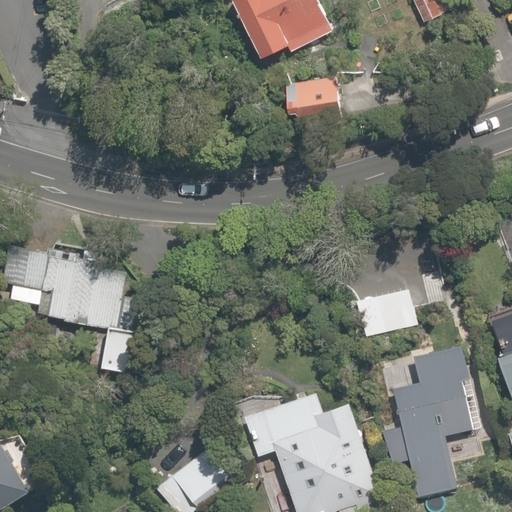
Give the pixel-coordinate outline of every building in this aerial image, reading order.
[(265,58),(290,46),(293,52),(311,42),(316,53),(341,41),(321,0),(235,0),(265,58)] [(415,0),(427,22),(455,8),(451,0),(415,0)] [(338,78),(295,83),(297,99),(293,100),(294,114),(301,114),(302,124),(343,120),(338,78)] [(131,370),(139,327),(146,294),(119,289),(125,260),(14,238),(7,275),(45,282),(40,308),(104,320),(96,363),(131,370)] [(511,302),(485,311),(511,398),(511,302)] [(417,378),(389,384),(411,493),(455,484),(441,418),(467,413),(452,340),(411,349),(417,378)] [(383,511),(344,397),(327,403),(318,379),(241,406),(256,448),(273,442),(298,511),(305,511),(343,499),(347,511),(383,511)] [(220,460),(205,441),(153,483),(163,496),(183,480),(196,498),(218,481),(209,469),(220,460)] [(0,504),(26,488),(0,445),(0,504)]
